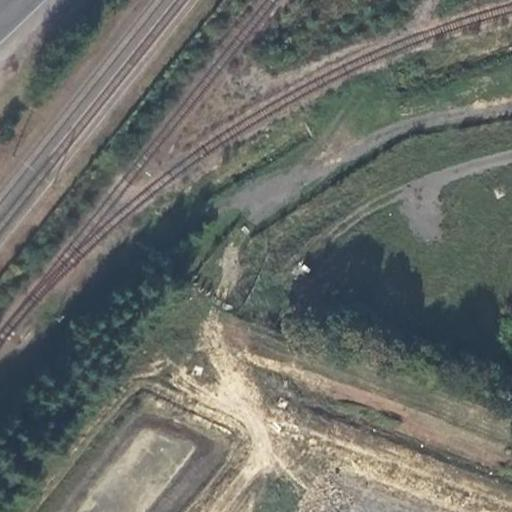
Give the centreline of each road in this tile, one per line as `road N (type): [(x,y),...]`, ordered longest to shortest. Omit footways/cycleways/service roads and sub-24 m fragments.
road 1 (track): [(169,322),(251,261),(368,208),(511,160)]
road 2 (track): [(169,322),(21,511)]
